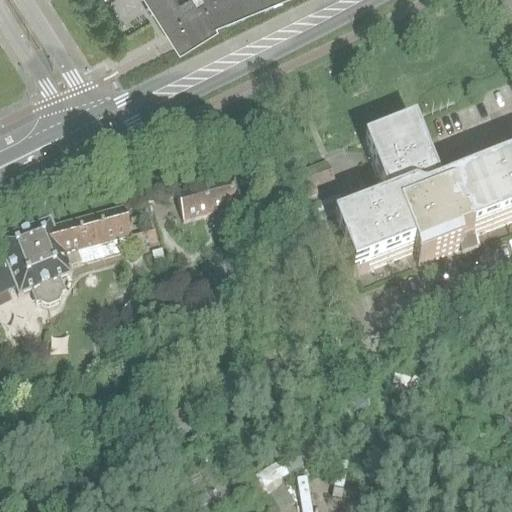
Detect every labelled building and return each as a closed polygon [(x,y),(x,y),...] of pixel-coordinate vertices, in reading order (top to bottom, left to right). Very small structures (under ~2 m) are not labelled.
[(156,0),(159,3),(176,30),(194,18),(192,15),(201,9),(203,12),(213,6),(212,2),(217,0),(156,0)] [(331,229),(332,229),(352,280),(367,274),(367,273),(412,256),(417,269),(460,252),(458,245),(463,243),(463,244),(472,240),(511,224),(511,165),(452,190),(452,189),(449,190),(450,191),(440,195),(440,194),(441,193),(441,192),(441,191),(440,190),(440,189),(439,189),(438,188),(437,188),(436,188),(435,188),(434,184),(435,184),(419,143),(420,143),(415,131),(413,127),(391,136),(385,139),(362,148),(366,156),(369,163),(387,208),(347,223),(331,229)] [(335,191),(325,166),(287,182),(298,206),(335,191)] [(240,210),(240,209),(233,183),(178,197),(175,198),(182,226),(240,210)] [(256,206),(258,214),(267,212),(265,204),(256,206)] [(0,255),(1,258),(0,258),(0,300),(15,293),(18,300),(30,295),(35,308),(39,306),(40,308),(46,311),(57,307),(60,301),(59,298),(63,297),(58,284),(71,279),(68,272),(80,268),(80,267),(126,254),(127,255),(128,255),(124,243),(130,241),(122,212),(52,231),(49,224),(0,243),(0,255)] [(152,235),(140,238),(143,250),(155,247),(152,235)] [(319,344),(309,326),(282,341),(291,359),(319,344)] [(36,431),(24,432),(25,442),(37,441),(36,431)] [(185,511),(206,511),(219,507),(213,493),(183,506),(185,511)]
